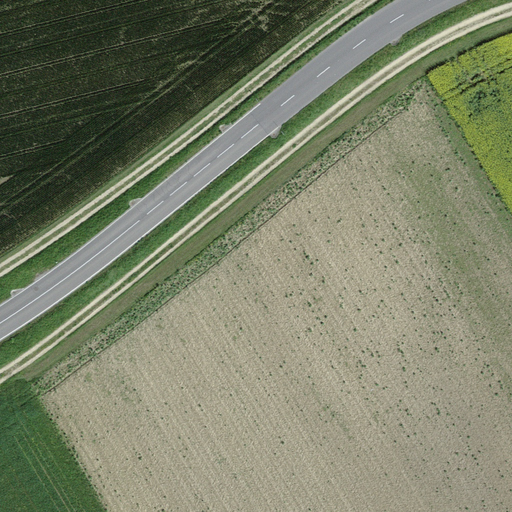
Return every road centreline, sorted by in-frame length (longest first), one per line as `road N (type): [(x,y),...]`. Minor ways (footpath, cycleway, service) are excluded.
road 1 (track): [(0,380),(166,260),(403,64),(511,11)]
road 2 (unclassified): [(404,16),(0,327)]
road 3 (track): [(0,281),(376,0)]
